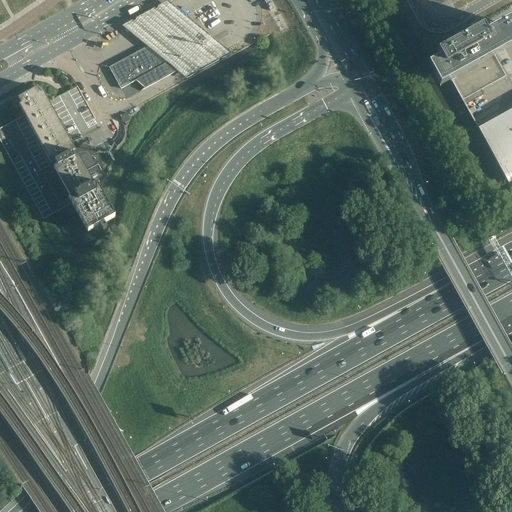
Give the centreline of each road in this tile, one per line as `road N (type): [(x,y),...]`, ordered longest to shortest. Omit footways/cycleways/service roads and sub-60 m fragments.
road 1 (motorway): [(473,288),(314,338),(251,319),(216,275),(207,222),(228,167),(267,133),(358,82)]
road 2 (motorway): [(311,87),(229,134),(181,186),(70,440),(14,511)]
road 3 (motorway): [(473,288),(67,511)]
road 4 (motorway): [(143,511),(479,326)]
road 5 (primary): [(511,369),(358,82)]
road 6 (motorway): [(336,511),(336,475),(355,430),(479,326)]
road 7 (primary): [(0,82),(145,0)]
